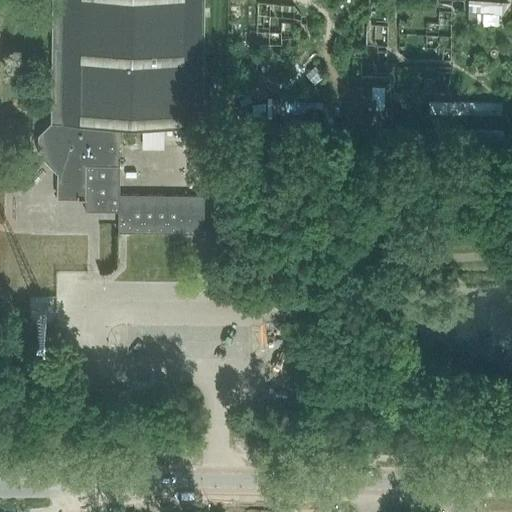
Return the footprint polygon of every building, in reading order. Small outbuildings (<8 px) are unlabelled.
[(204,125),(205,0),(51,0),(50,122),(37,134),(37,153),(57,173),(56,194),(77,195),(77,198),(85,198),(84,211),(118,211),(119,194),(120,124),(204,125)] [(304,104),(304,140),(314,140),(314,104),(304,104)] [(318,104),(318,116),(330,116),(330,104),(318,104)] [(334,104),(334,140),(344,140),(344,104),(334,104)] [(129,232),(183,233),(203,233),(204,191),(202,191),(202,195),(119,194),(118,211),(118,232),(129,232)]
